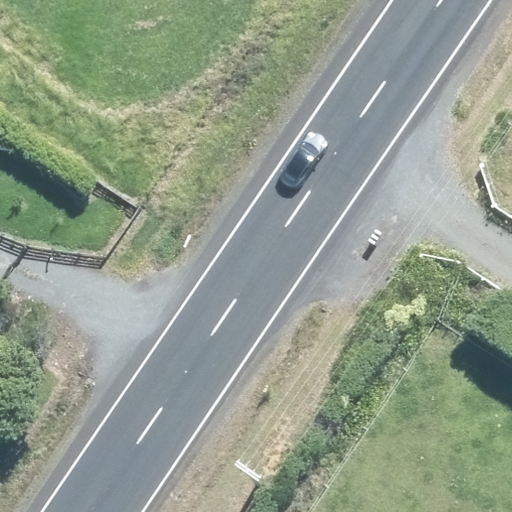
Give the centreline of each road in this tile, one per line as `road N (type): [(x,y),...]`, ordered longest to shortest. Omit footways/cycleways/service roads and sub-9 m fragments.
road 1 (tertiary): [(97,511),(447,0)]
road 2 (unknown): [(360,127),(511,224)]
